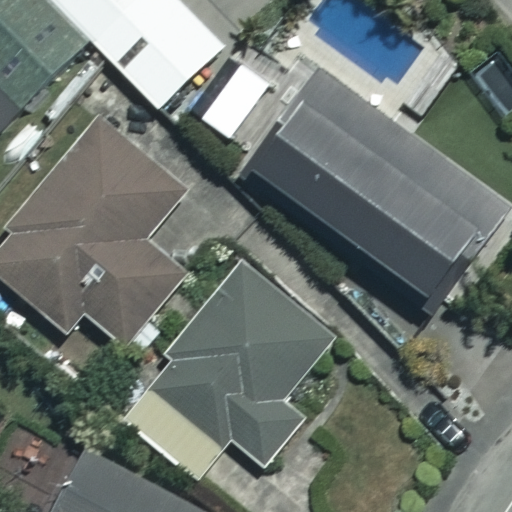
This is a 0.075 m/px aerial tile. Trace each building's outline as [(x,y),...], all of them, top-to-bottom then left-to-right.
[(108,49),(60,0),(0,0),(0,132),(11,143),(108,49)] [(60,0),(108,49),(169,112),(231,52),(180,0),(60,0)] [(511,221),(511,204),(328,71),(259,168),(451,307),(511,221)] [(203,199),(111,122),(17,235),(24,241),(0,270),(0,275),(81,342),(97,323),(135,355),(197,280),(160,250),(203,199)] [(341,335),(252,266),(160,384),(270,469),(308,420),(287,405),(341,335)] [(200,511),(98,454),(65,511),(200,511)]
